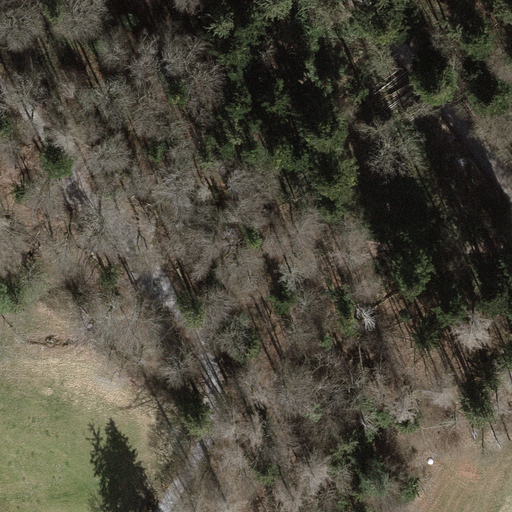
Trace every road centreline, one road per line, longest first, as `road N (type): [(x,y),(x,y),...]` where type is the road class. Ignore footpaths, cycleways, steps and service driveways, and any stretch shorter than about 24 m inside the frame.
road 1 (track): [(165,511),(204,438),(213,383),(196,329),(148,244)]
road 2 (track): [(371,0),(511,177)]
road 3 (track): [(148,244),(0,87)]
